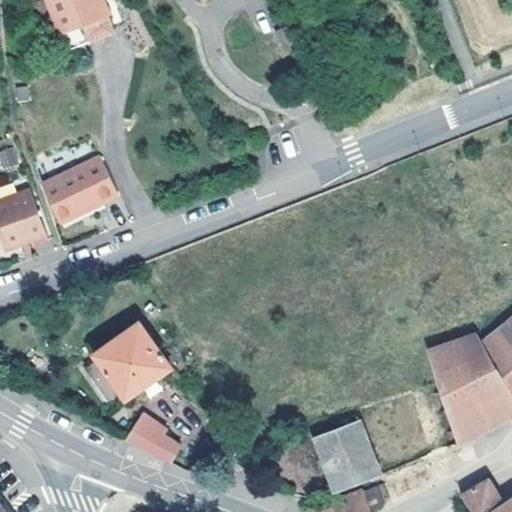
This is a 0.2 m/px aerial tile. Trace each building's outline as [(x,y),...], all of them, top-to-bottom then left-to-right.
[(45,0),(59,34),(106,14),(107,14),(101,0),(45,0)] [(65,50),(113,31),(106,14),(59,34),(65,50)] [(82,211),(84,216),(88,214),(125,199),(110,160),(49,184),(62,220),(82,211)] [(31,248),(33,252),(50,246),(30,196),(0,207),(0,244),(2,244),(7,256),(26,249),(31,248)] [(62,220),(64,224),(84,216),(82,211),(62,220)] [(7,256),(9,261),(33,252),(31,248),(26,249),(7,256)] [(481,334),(430,351),(437,373),(460,443),(511,417),(511,317),(484,341),(481,334)] [(128,400),(174,368),(141,322),(96,354),(102,363),(121,391),(128,400)] [(121,391),(102,363),(89,371),(109,399),(121,391)] [(125,439),(171,462),(178,449),(160,437),(163,431),(137,416),(125,439)] [(336,493),(382,475),(360,419),(322,434),(329,452),(322,454),(336,493)] [(329,452),(322,434),(315,437),(322,454),(329,452)] [(485,481),(462,496),(473,511),(511,511),(511,503),(510,505),(493,482),(485,481)] [(380,487),(314,511),(378,511),(383,509),(385,502),(380,487)]
